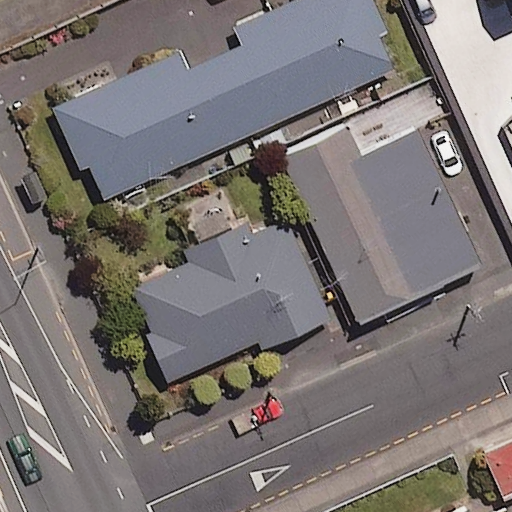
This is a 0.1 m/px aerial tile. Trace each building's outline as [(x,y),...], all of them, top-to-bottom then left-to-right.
[(394,34),(378,0),(296,0),(238,27),(246,46),(192,70),(184,52),(58,108),(86,170),(94,166),(109,199),(401,69),(387,37),(394,34)] [(511,50),(472,68),(511,156),(511,50)] [(352,127),(285,158),(362,325),(486,268),(423,131),(366,157),(352,127)] [(194,263),(136,289),(157,334),(151,337),(172,384),(262,344),(266,352),(336,321),(290,220),(257,235),(251,223),(188,251),(194,263)] [(511,429),(480,444),(499,486),(511,480),(511,429)] [(511,511),(502,491),(470,505),(465,495),(429,511),(511,511)]
